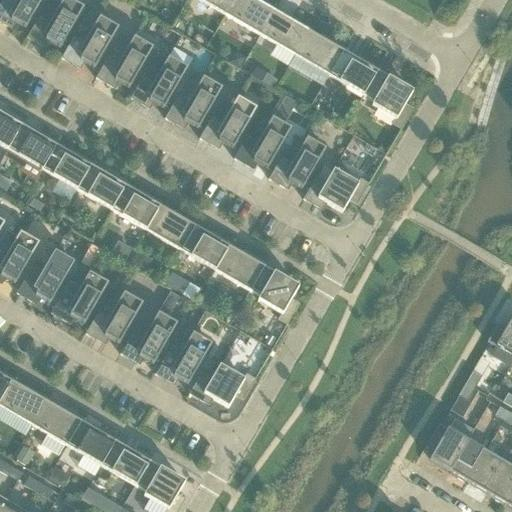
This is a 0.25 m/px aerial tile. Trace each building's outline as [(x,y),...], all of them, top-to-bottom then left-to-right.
[(3,0),(0,6),(0,24),(8,29),(12,22),(26,30),(43,0),(3,0)] [(27,40),(42,49),(46,42),(60,50),(84,9),(68,0),(64,0),(50,23),(40,17),(27,40)] [(196,0),(225,17),(235,0),(196,0)] [(259,0),(258,3),(252,0),(235,0),(225,17),(260,37),(274,13),(277,10),(260,0),(259,0)] [(292,24),(274,13),(260,37),(295,57),(309,33),(311,30),(294,20),(292,24)] [(61,60),(77,69),(81,62),(95,70),(119,29),(100,18),(85,43),(74,37),(61,60)] [(327,44),(309,33),(295,57),(329,77),(343,53),(344,53),(346,50),(329,40),(327,44)] [(96,80),(111,89),(115,82),(129,90),(153,49),(134,38),(120,64),(109,57),(96,80)] [(362,64),(344,53),(343,53),(329,77),(364,98),(378,73),(378,74),(380,70),(364,60),(362,64)] [(236,54),(230,64),(241,70),(247,60),(236,54)] [(144,78),(130,100),(146,109),(150,102),(164,110),(188,70),(169,59),(154,84),(144,78)] [(252,78),(272,90),(277,81),(257,69),(252,78)] [(413,94),(378,74),(378,73),(364,98),(375,104),(373,108),(396,121),(393,126),(401,131),(407,121),(414,110),(406,106),(413,94)] [(165,120),(180,129),(185,122),(199,130),(222,90),(203,79),(189,104),(178,98),(165,120)] [(200,140),(215,149),(219,143),(233,151),(257,110),(238,99),(231,111),(224,123),(223,124),(213,118),(200,140)] [(224,123),(231,111),(220,104),(213,117),(224,123)] [(312,113),(308,119),(316,124),(320,118),(312,113)] [(6,118),(0,114),(0,147),(8,152),(22,127),(23,128),(25,124),(8,114),(6,118)] [(234,161),(250,170),(254,163),(268,171),(291,130),(272,119),(258,144),(247,138),(234,161)] [(40,138),(23,128),(22,127),(8,152),(42,172),(56,147),(57,148),(59,144),(42,135),(40,138)] [(288,183),(302,191),(326,150),(307,139),(292,165),(288,162),(282,158),(269,181),(284,190),(288,183)] [(75,158),(57,148),(56,147),(42,172),(77,192),(91,167),(92,168),(94,164),(77,155),(75,158)] [(287,150),(282,158),(288,162),(292,153),(287,150)] [(358,186),(343,178),(348,168),(339,163),(334,173),(327,185),(316,179),(303,201),(319,210),(323,203),(342,215),(349,202),(357,207),(364,196),(363,196),(369,186),(361,181),(358,186)] [(109,178),(92,168),(91,167),(77,192),(111,212),(125,188),(126,188),(128,185),(111,175),(109,178)] [(324,167),(319,177),(327,182),(333,172),(324,167)] [(29,175),(22,186),(31,191),(37,180),(29,175)] [(0,176),(0,190),(2,192),(8,182),(0,176)] [(144,198),(126,188),(125,188),(111,212),(146,232),(160,208),(161,208),(163,205),(146,195),(144,198)] [(31,198),(26,205),(41,214),(46,206),(31,198)] [(178,219),(161,208),(160,208),(146,232),(180,252),(195,228),(197,225),(180,215),(178,219)] [(213,239),(195,228),(180,252),(215,273),(229,248),(230,249),(232,245),(215,235),(213,239)] [(0,255),(0,279),(2,277),(16,285),(39,245),(20,234),(6,259),(0,255)] [(95,248),(102,252),(109,241),(102,237),(95,248)] [(118,243),(111,255),(125,263),(132,251),(118,243)] [(248,259),(230,249),(229,248),(215,273),(250,293),(264,268),(264,269),(266,265),(250,256),(248,259)] [(153,262),(138,253),(130,267),(145,276),(153,262)] [(30,273),(17,295),(32,304),(36,297),(50,306),(74,265),(55,254),(40,279),(30,273)] [(299,289),(264,269),(264,268),(250,293),(260,299),(258,302),(282,316),(279,321),(287,326),(293,316),(300,306),(292,301),(299,289)] [(64,293),(51,315),(67,324),(71,318),(85,326),(108,285),(89,274),(81,289),(75,299),(64,293)] [(70,283),(64,293),(75,299),(81,289),(70,283)] [(99,313),(86,336),(101,345),(105,338),(119,346),(143,305),(124,294),(109,319),(99,313)] [(133,333),(120,356),(136,365),(140,358),(154,366),(177,325),(159,314),(144,339),(133,333)] [(511,320),(507,329),(498,324),(487,343),(511,357),(511,320)] [(168,354),(155,376),(170,385),(174,378),(188,386),(212,345),(193,334),(187,345),(178,360),(168,354)] [(263,345),(273,351),(279,341),(273,337),(267,338),(263,345)] [(178,360),(187,345),(176,339),(168,354),(178,360)] [(243,402),(250,391),(249,391),(255,381),(247,376),(244,381),(220,368),(213,380),(202,374),(189,396),(205,405),(209,398),(228,410),(235,398),(243,402)] [(0,402),(11,383),(12,383),(14,380),(0,371),(0,402)] [(475,391),(482,378),(473,373),(466,385),(475,391)] [(30,394),(12,383),(11,383),(0,402),(0,408),(32,427),(46,403),(47,403),(49,400),(32,390),(30,394)] [(468,403),(475,391),(466,385),(459,397),(468,403)] [(511,409),(511,408),(511,397),(508,395),(503,404),(511,409)] [(46,403),(32,427),(33,428),(49,437),(44,446),(61,456),(66,447),(81,423),(81,424),(83,420),(67,410),(65,414),(47,403),(46,403)] [(489,409),(485,416),(490,418),(493,412),(489,409)] [(504,423),(509,414),(500,409),(495,418),(504,423)] [(99,434),(81,424),(81,423),(66,447),(101,468),(115,443),(116,444),(118,440),(101,430),(99,434)] [(450,473),(468,442),(439,426),(428,445),(437,450),(430,462),(450,473)] [(468,484),(486,453),(468,442),(450,473),(468,484)] [(134,454),(116,444),(115,443),(101,468),(136,488),(150,464),(152,460),(136,451),(134,454)] [(24,450),(16,462),(27,468),(34,456),(24,450)] [(487,495),(505,464),(486,453),(468,484),(487,495)] [(0,470),(0,473),(11,480),(16,471),(4,464),(0,470)] [(185,484),(150,464),(136,488),(146,494),(144,497),(168,511),(167,511),(178,511),(179,511),(180,511),(186,501),(178,496),(185,484)] [(506,506),(511,494),(511,468),(505,464),(487,495),(506,506)] [(49,481),(63,490),(70,477),(56,469),(49,481)] [(36,494),(42,485),(29,478),(24,487),(36,494)] [(42,485),(36,494),(48,501),(53,492),(42,485)] [(88,489),(81,502),(82,502),(91,507),(91,508),(99,495),(88,489)] [(68,495),(63,503),(75,511),(80,502),(68,495)] [(23,511),(7,502),(0,511),(23,511)]
